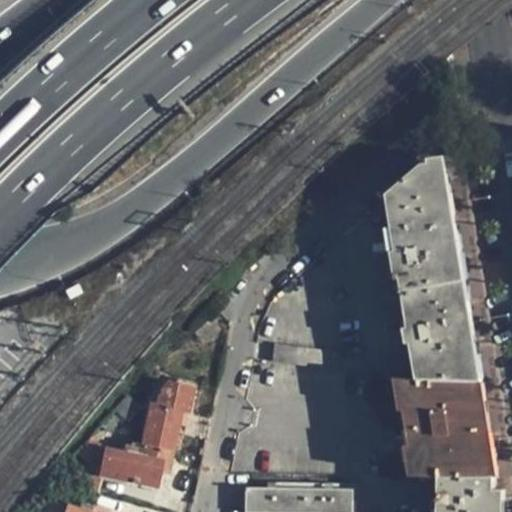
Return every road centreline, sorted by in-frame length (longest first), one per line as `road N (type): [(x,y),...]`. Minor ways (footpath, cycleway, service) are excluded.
road 1 (residential): [(203,511),(249,298),(449,118),(499,102)]
road 2 (motorway): [(0,260),(76,242),(122,218),(390,0)]
road 3 (motorway): [(0,214),(243,0)]
road 4 (motorway): [(147,0),(0,129)]
